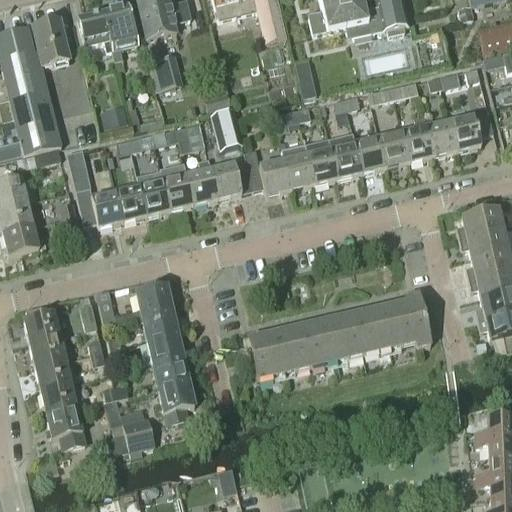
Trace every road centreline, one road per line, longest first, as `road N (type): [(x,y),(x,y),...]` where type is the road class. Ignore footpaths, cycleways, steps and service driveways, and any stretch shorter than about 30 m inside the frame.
road 1 (residential): [(422,206),(190,262)]
road 2 (residential): [(190,262),(0,305)]
road 3 (residential): [(457,364),(422,206)]
road 4 (residential): [(223,406),(190,262)]
